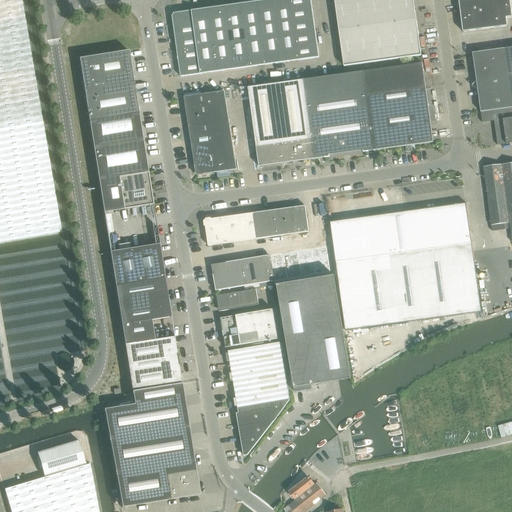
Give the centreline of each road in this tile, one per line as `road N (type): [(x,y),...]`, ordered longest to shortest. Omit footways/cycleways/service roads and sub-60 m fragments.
road 1 (tertiary): [(47,5),(101,349),(72,395),(0,420)]
road 2 (unclassified): [(177,207),(462,160),(438,0)]
road 3 (unclassified): [(265,511),(219,460),(177,207)]
road 4 (unclassified): [(177,207),(142,0)]
road 5 (unclassified): [(350,470),(511,436)]
